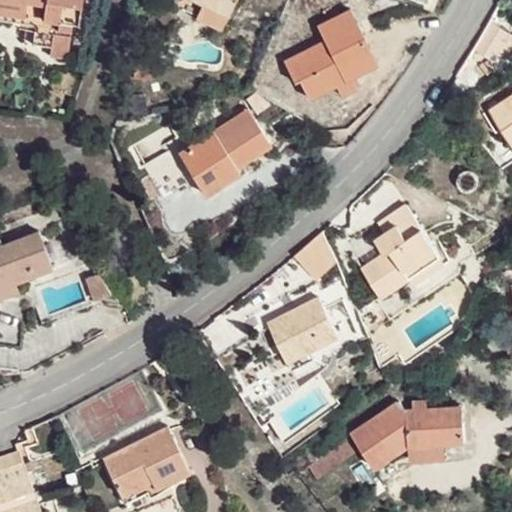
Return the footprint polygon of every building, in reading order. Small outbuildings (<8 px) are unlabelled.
[(36,24),(67,28),(74,28),(77,0),(0,0),(0,5),(20,6),(39,9),(36,24)] [(235,0),(182,0),(182,1),(226,21),(235,0)] [(0,18),(18,20),(20,6),(0,5),(0,18)] [(319,51),(279,69),(289,91),(299,86),(308,106),(332,94),(337,103),(354,96),(349,86),(362,80),(374,73),(348,20),(312,36),(319,51)] [(66,35),(67,28),(36,24),(36,31),(66,35)] [(511,34),(488,24),(476,52),(500,63),(511,35),(511,34)] [(62,63),(66,35),(36,31),(31,30),(29,51),(47,53),(46,62),(54,63),(62,63)] [(502,135),(503,136),(511,136),(511,98),(489,115),(502,135)] [(245,115),(212,135),(216,142),(250,122),(245,115)] [(216,142),(212,135),(174,156),(199,200),(227,183),(255,166),(251,160),(267,150),(250,122),(216,142)] [(511,136),(503,136),(511,150),(511,136)] [(153,197),(179,182),(167,161),(140,175),(132,180),(143,200),(152,196),(153,197)] [(436,252),(417,222),(406,206),(392,215),(378,224),(385,234),(375,240),(385,253),(361,268),(379,297),(407,279),(424,269),(420,262),(436,252)] [(319,233),(291,256),(298,272),(304,287),(336,273),(319,233)] [(0,275),(7,273),(12,286),(31,280),(50,274),(37,234),(1,247),(0,244),(0,280),(1,280),(0,278),(0,275)] [(440,258),(436,252),(420,262),(424,269),(440,258)] [(445,266),(440,258),(424,269),(407,279),(412,287),(445,266)] [(0,300),(15,296),(12,286),(7,273),(0,275),(0,278),(1,280),(0,280),(0,300)] [(316,298),(290,311),(292,316),(268,328),(284,360),(306,350),(334,336),(316,298)] [(292,316),(290,311),(266,324),(268,328),(292,316)] [(311,359),(306,350),(284,360),(289,369),(311,359)] [(410,403),(410,411),(425,411),(425,403),(410,403)] [(425,411),(410,411),(398,412),(394,405),(348,438),(371,469),(406,446),(442,443),(462,442),(462,425),(461,409),(425,411)] [(128,445),(96,461),(117,506),(139,496),(142,501),(170,488),(167,482),(183,474),(160,429),(128,445)] [(443,459),(442,443),(406,446),(406,462),(443,459)] [(347,446),(313,470),(320,481),(354,456),(347,446)] [(0,511),(33,511),(10,452),(0,455),(0,511)]
